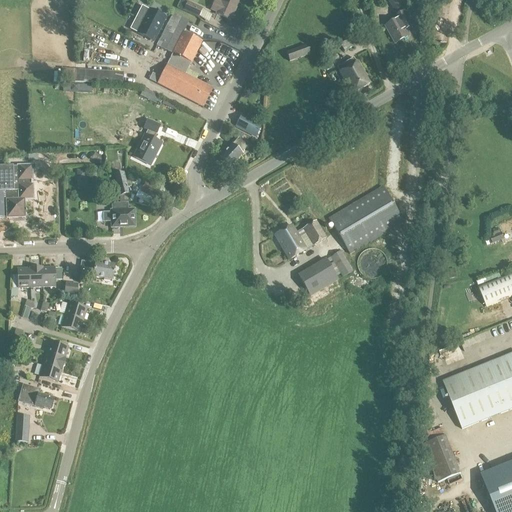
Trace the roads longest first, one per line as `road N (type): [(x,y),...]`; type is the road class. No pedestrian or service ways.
road 1 (tertiary): [(201,204),(445,62),(464,60)]
road 2 (unclassified): [(52,511),(93,361),(151,247)]
road 3 (unclassified): [(201,204),(193,162),(279,0)]
road 4 (tertiary): [(0,250),(151,247)]
road 5 (unclassified): [(464,60),(445,188)]
